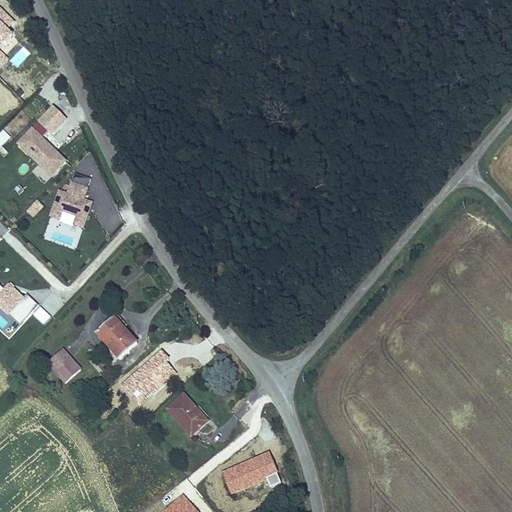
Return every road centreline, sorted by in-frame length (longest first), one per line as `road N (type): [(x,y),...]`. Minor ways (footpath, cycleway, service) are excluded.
road 1 (tertiary): [(35,0),(153,240),(273,391)]
road 2 (unclassified): [(273,391),(466,169)]
road 3 (unknown): [(141,219),(40,318)]
road 4 (tertiary): [(273,391),(298,442),(317,511)]
